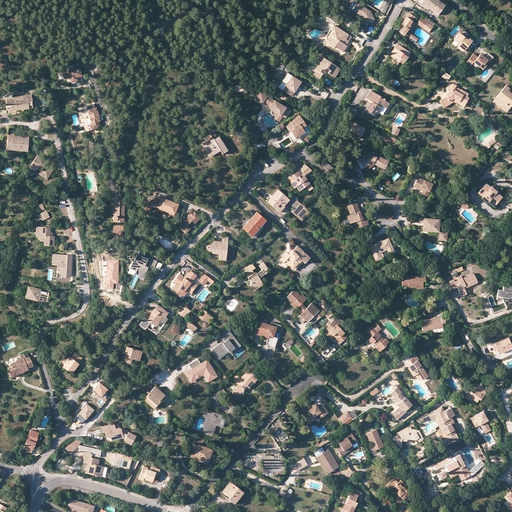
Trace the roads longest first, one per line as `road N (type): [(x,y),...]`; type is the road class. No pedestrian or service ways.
road 1 (residential): [(62,428),(38,340),(52,320),(77,313),(86,291),(53,125)]
road 2 (residential): [(62,428),(77,393),(157,280),(254,178)]
road 3 (residential): [(254,178),(254,140),(220,77),(200,3),(98,57)]
road 4 (residential): [(400,0),(326,130),(298,153)]
road 5 (unknown): [(59,436),(83,431),(126,391),(215,342)]
road 6 (residential): [(510,468),(482,372),(442,299)]
road 7 (residential): [(310,378),(184,511)]
road 8 (unknown): [(396,365),(355,396),(343,396),(310,378),(359,345)]
road 9 (tertiary): [(165,511),(106,490),(50,483)]
